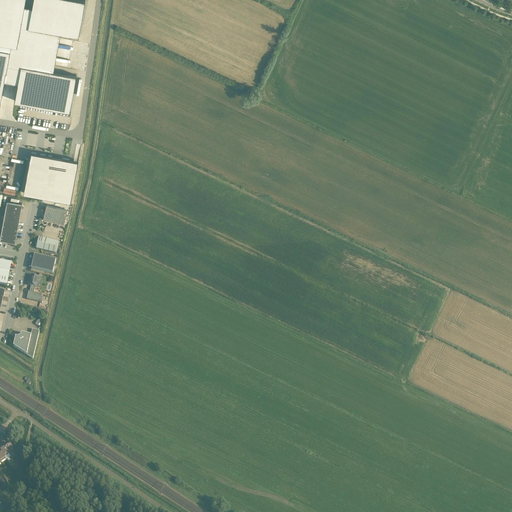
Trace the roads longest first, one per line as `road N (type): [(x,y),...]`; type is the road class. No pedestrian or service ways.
road 1 (unclassified): [(0,123),(79,136),(98,0)]
road 2 (unclassified): [(167,511),(17,411)]
road 3 (track): [(98,121),(114,0)]
